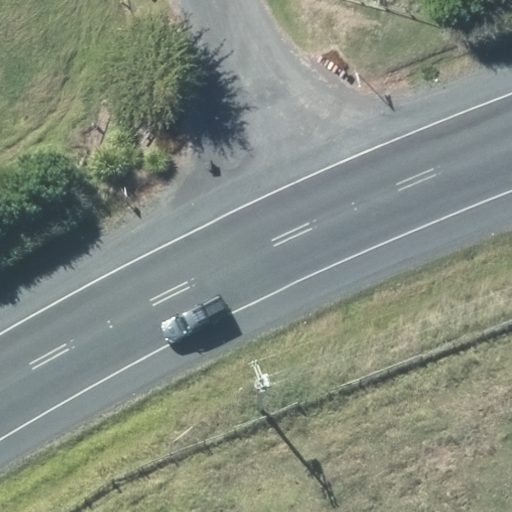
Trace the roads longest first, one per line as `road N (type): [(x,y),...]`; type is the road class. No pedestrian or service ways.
road 1 (secondary): [(276,237),(0,384)]
road 2 (secondary): [(511,138),(276,237)]
road 3 (residential): [(276,237),(224,0)]
